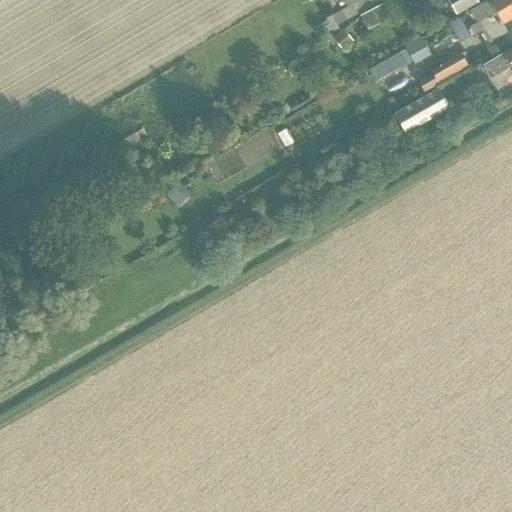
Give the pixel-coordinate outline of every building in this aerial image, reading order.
[(339,26),(383,1),(382,0),(360,0),(327,18),(334,32),(340,29),(339,26)] [(448,0),(457,16),(480,4),(477,0),(448,0)] [(510,33),(504,24),(511,19),(511,0),(496,0),(492,3),(489,0),(488,0),(470,11),(477,22),(471,26),(476,36),(483,31),(491,44),(510,33)] [(368,30),(391,18),(383,4),(361,16),(368,30)] [(372,35),(378,44),(393,35),(387,26),(372,35)] [(355,42),(344,29),(333,38),(344,51),(355,42)] [(432,55),(424,39),(407,48),(415,64),(432,55)] [(511,49),(484,66),(491,79),(511,66),(511,49)] [(425,93),(470,68),(460,50),(439,61),(442,66),(432,71),(433,73),(418,81),(425,93)] [(386,74),(406,63),(401,54),(381,64),(381,65),(370,71),(375,80),(386,74)] [(406,74),(373,88),(379,102),(413,88),(406,74)] [(511,78),(510,76),(491,86),(500,102),(511,94),(511,78)] [(439,89),(395,114),(406,134),(450,108),(439,89)] [(144,129),(123,141),(129,152),(143,144),(141,140),(148,136),(144,129)] [(188,190),(179,181),(166,194),(175,202),(188,190)]
